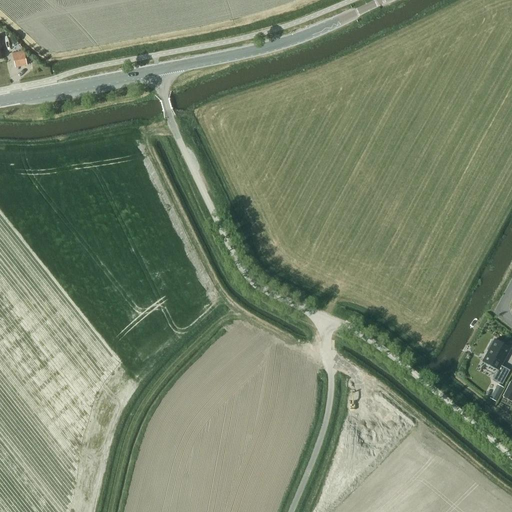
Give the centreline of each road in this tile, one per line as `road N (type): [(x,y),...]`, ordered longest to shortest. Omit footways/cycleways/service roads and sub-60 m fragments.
road 1 (unclassified): [(325,318),(265,289),(237,259),(175,132),(158,70)]
road 2 (secondary): [(158,70),(272,46),(384,0)]
road 3 (unclassified): [(511,456),(380,347),(325,318)]
road 4 (unclassified): [(291,511),(326,415),(325,318)]
road 5 (secondary): [(0,100),(158,70)]
